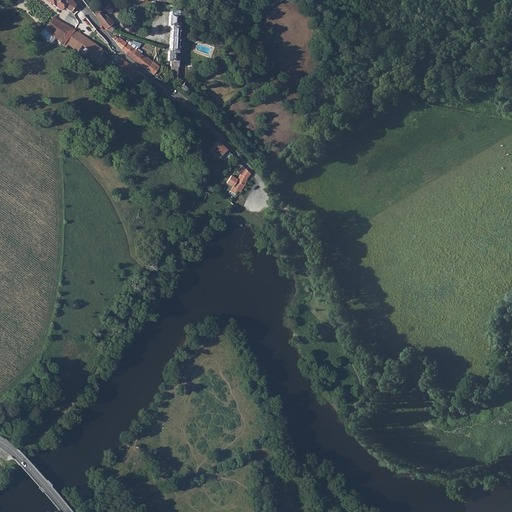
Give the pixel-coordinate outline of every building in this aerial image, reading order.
[(46,0),(58,9),(61,6),(69,12),(73,7),(77,12),(79,10),(73,3),(70,0),(46,0)] [(170,51),(168,51),(167,60),(168,61),(170,62),(170,67),(176,67),(180,11),(171,10),(170,15),(169,25),(171,25),(170,46),(170,51)] [(101,11),(95,16),(106,30),(109,31),(114,27),(111,23),(112,23),(108,17),(106,19),(101,11)] [(52,16),(44,26),(61,44),(64,42),(97,66),(102,61),(103,58),(96,53),(101,49),(74,30),(52,16)] [(85,17),(83,20),(92,32),(94,34),(97,32),(85,17)] [(55,38),(44,26),(38,33),(45,40),(52,41),(55,38)] [(104,38),(99,33),(96,36),(106,45),(108,43),(104,38)] [(114,37),(113,39),(113,40),(125,53),(131,58),(136,51),(135,50),(137,48),(138,48),(141,44),(133,41),(131,44),(126,41),(124,43),(118,38),(117,39),(115,37),(114,37)] [(136,51),(131,58),(146,69),(152,61),(145,57),(144,58),(136,51)] [(152,61),(146,69),(152,75),(158,66),(155,64),(152,61)] [(184,83),(180,86),(180,87),(186,92),(190,88),(184,83)] [(226,149),(220,142),(209,152),(216,158),(226,149)] [(245,168),(232,187),(240,192),(244,184),(247,177),(250,173),(245,168)]
